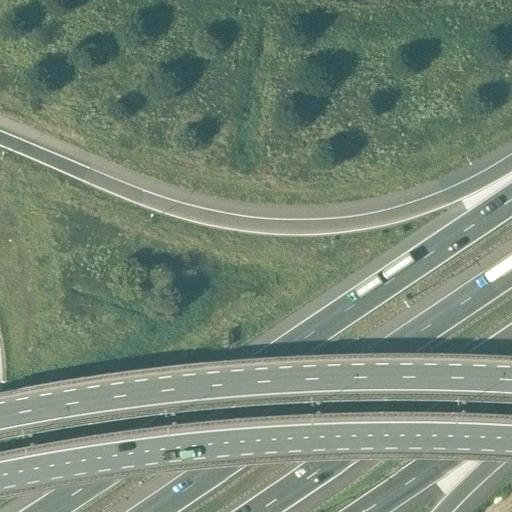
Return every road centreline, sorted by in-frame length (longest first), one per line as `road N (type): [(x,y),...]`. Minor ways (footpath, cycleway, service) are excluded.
road 1 (motorway): [(511,201),(48,511)]
road 2 (motorway): [(511,168),(416,210),(296,227),(203,215),(0,138)]
road 3 (primary): [(0,475),(231,440),(511,437)]
road 4 (primary): [(511,378),(212,383),(0,415)]
road 5 (motorway): [(511,270),(156,511)]
road 6 (motorway): [(256,511),(511,340)]
road 7 (motorway): [(365,511),(511,413)]
